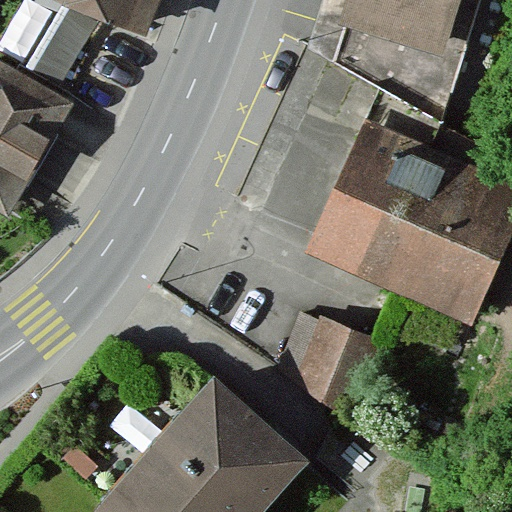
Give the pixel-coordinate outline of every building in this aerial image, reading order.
[(166,0),(68,0),(153,35),(166,0)] [(464,0),(352,0),(345,22),(447,55),(464,0)] [(76,99),(0,58),(0,210),(13,217),(76,99)] [(511,240),(511,174),(375,114),(313,253),(474,325),(511,240)] [(307,297),(276,363),(343,393),(373,328),(307,297)] [(262,511),(308,464),(218,379),(92,511),(262,511)]
